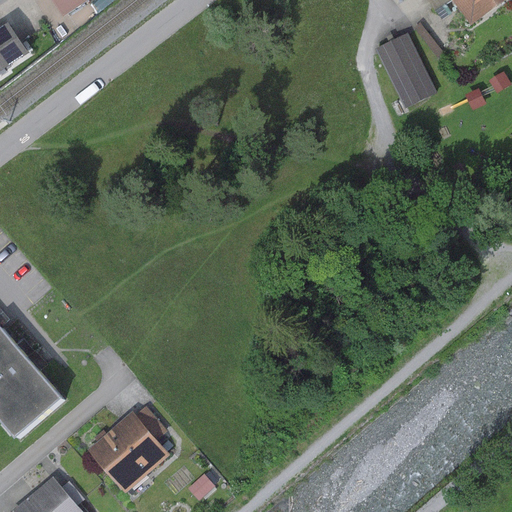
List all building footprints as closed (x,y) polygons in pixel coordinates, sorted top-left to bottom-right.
[(53,0),(66,18),(92,0),(53,0)] [(428,0),(436,12),(455,0),(456,0),(473,25),(511,0),(428,0)] [(12,25),(0,32),(0,75),(32,54),(12,25)] [(410,35),(378,50),(407,109),(438,94),(410,35)] [(0,335),(0,334),(0,418),(20,440),(66,400),(35,365),(4,331),(0,335)] [(135,414),(91,451),(128,494),(173,456),(159,440),(168,431),(148,407),(137,416),(135,414)] [(216,487),(205,475),(189,489),(200,501),(216,487)] [(55,478),(15,511),(85,511),(80,506),(86,501),(71,482),(64,488),(55,478)]
